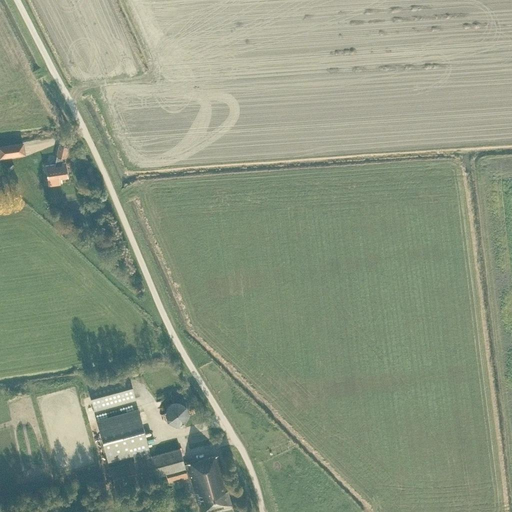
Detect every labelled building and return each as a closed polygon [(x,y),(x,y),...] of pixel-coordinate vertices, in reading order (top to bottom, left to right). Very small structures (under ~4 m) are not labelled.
[(0,158),(25,154),(23,142),(0,145),(0,158)] [(59,144),(56,156),(63,158),(65,158),(67,146),(59,144)] [(54,164),(45,165),(47,178),(58,177),(59,183),(61,183),(61,178),(68,177),(65,162),(61,163),(63,158),(56,156),(54,164)] [(93,410),(135,398),(127,372),(86,383),(93,410)] [(186,415),(187,413),(186,412),(186,411),(186,410),(186,409),(185,408),(185,407),(184,407),(183,406),(182,405),(181,404),(180,404),(179,403),(178,403),(177,403),(176,403),(174,403),(172,404),(171,404),(170,405),(169,405),(168,406),(168,407),(167,407),(167,408),(166,409),(166,410),(165,411),(165,412),(165,413),(165,415),(165,416),(166,416),(166,417),(167,419),(167,420),(168,421),(169,422),(170,422),(172,423),(173,424),(174,424),(175,424),(177,424),(178,424),(180,423),(181,423),(182,422),(183,421),(184,421),(184,420),(185,419),(186,418),(186,416),(186,415)] [(137,409),(96,420),(107,461),(132,454),(134,461),(109,467),(115,488),(166,474),(168,483),(172,481),(171,480),(171,477),(180,475),(180,477),(181,479),(187,477),(185,468),(188,467),(187,463),(184,464),(179,448),(150,456),(137,409)] [(217,455),(187,463),(188,467),(194,488),(200,511),(201,511),(231,504),(228,495),(227,495),(226,491),(227,491),(226,488),(217,455)]
